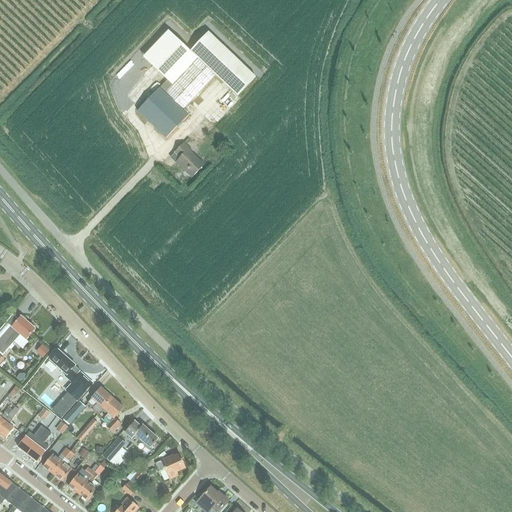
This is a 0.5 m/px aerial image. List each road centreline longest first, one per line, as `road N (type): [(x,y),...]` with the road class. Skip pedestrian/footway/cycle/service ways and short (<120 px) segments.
road 1 (unclassified): [(511,359),(429,248),(400,185),(391,142),(402,63),(439,0)]
road 2 (unclassified): [(357,511),(186,365),(69,247)]
road 3 (primary): [(259,459),(95,304),(0,191)]
road 4 (unclassified): [(0,252),(210,462)]
road 5 (unclassified): [(69,247),(153,161)]
